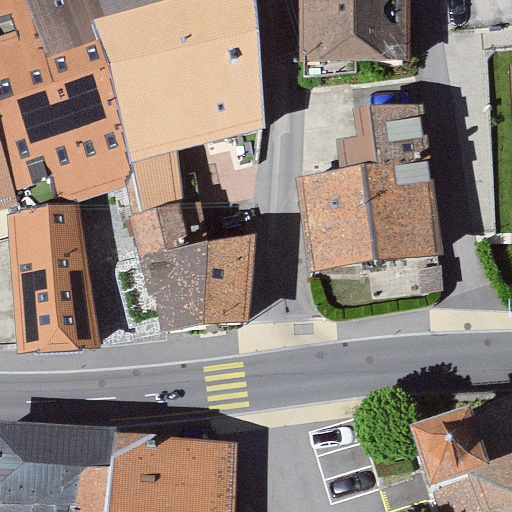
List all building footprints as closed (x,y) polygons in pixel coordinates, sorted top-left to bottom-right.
[(0,0),(0,149),(13,193),(51,181),(59,207),(122,188),(136,184),(130,166),(97,55),(43,71),(21,0),(0,0)] [(21,0),(43,71),(97,55),(91,30),(175,6),(173,0),(21,0)] [(263,129),(252,0),(193,0),(175,6),(91,30),(97,55),(130,166),(177,153),(263,129)] [(305,0),(308,67),(410,62),(407,0),(305,0)] [(379,164),(303,181),(315,269),(439,252),(420,109),(374,110),(379,164)] [(0,149),(0,212),(19,207),(13,193),(0,149)] [(136,184),(122,188),(162,335),(249,327),(257,236),(192,247),(177,153),(130,166),(136,184)] [(94,342),(80,208),(7,216),(22,350),(94,342)] [(511,511),(511,394),(414,428),(442,511),(511,511)] [(0,511),(108,511),(115,432),(0,423),(0,511)] [(235,511),(241,441),(115,432),(108,511),(235,511)]
